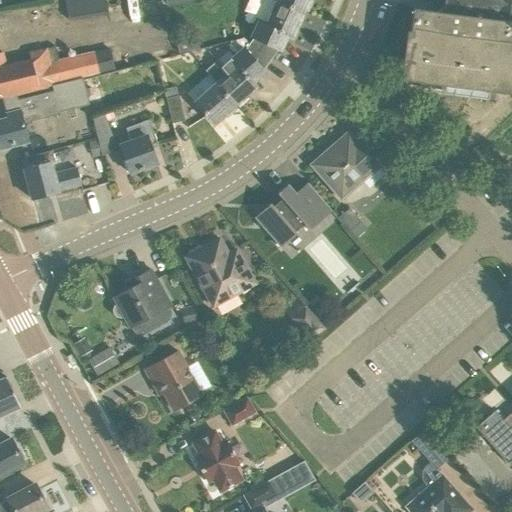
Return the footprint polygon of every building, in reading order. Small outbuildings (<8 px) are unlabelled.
[(65,0),(69,20),(108,14),(106,0),(65,0)] [(250,37),(253,39),(278,49),(281,50),(288,36),(293,38),(305,13),(277,0),(276,0),(268,17),(266,22),(258,19),(250,37)] [(277,0),(305,13),(310,0),(277,0)] [(511,0),(450,0),(448,12),(444,11),(444,12),(413,8),(404,79),(489,90),(488,97),(495,97),(496,91),(511,93),(511,88),(511,2),(510,0),(511,0)] [(179,53),(200,48),(196,33),(176,38),(179,53)] [(223,67),(227,72),(215,82),(236,106),(257,87),(255,84),(266,73),(263,69),(270,59),(249,44),(242,39),(230,41),(231,43),(228,45),(236,54),(227,61),(222,66),(223,67)] [(270,59),(278,49),(253,39),(249,44),(270,59)] [(83,78),(83,79),(116,71),(110,47),(59,60),(56,47),(48,49),(47,48),(30,52),(32,58),(7,64),(4,52),(0,52),(0,97),(2,97),(75,78),(75,80),(83,78)] [(0,146),(0,148),(29,140),(25,122),(59,114),(58,112),(90,104),(83,79),(83,78),(75,80),(75,78),(2,97),(8,119),(0,121),(0,146)] [(236,106),(215,82),(193,101),(215,125),(236,106)] [(165,90),(167,99),(179,96),(176,87),(165,90)] [(173,123),(185,120),(178,96),(167,99),(173,123)] [(105,113),(108,120),(116,118),(113,110),(105,113)] [(108,120),(105,113),(93,117),(102,155),(103,155),(103,153),(121,146),(120,143),(117,144),(108,120)] [(130,139),(120,143),(121,146),(130,171),(129,172),(130,173),(140,169),(140,170),(157,164),(156,163),(157,163),(151,146),(158,144),(151,125),(149,119),(126,128),(130,139)] [(311,165),(341,200),(391,156),(368,131),(357,141),(349,132),(311,165)] [(93,158),(102,155),(98,140),(90,142),(93,158)] [(32,199),(59,192),(59,191),(82,185),(78,169),(55,174),(52,163),(55,163),(53,151),(22,159),(32,199)] [(332,211),(321,198),(308,183),(296,193),(289,184),(278,193),(282,198),(273,206),(270,209),(266,210),(262,210),(258,209),(257,226),(262,226),(281,247),(297,233),(295,230),(304,222),(311,230),(332,211)] [(350,231),(361,222),(349,208),(338,218),(350,231)] [(256,285),(246,267),(236,250),(228,254),(220,239),(186,257),(215,308),(256,285)] [(122,317),(124,316),(131,327),(131,328),(135,333),(139,335),(144,335),(147,333),(168,322),(171,318),(172,314),(171,310),(169,307),(171,306),(151,269),(127,283),(130,288),(114,297),(117,303),(115,305),(114,307),(113,309),(113,311),(115,314),(115,315),(116,316),(118,317),(120,317),(121,317),(122,317)] [(199,321),(196,305),(181,308),(185,324),(199,321)] [(326,328),(325,328),(307,305),(292,318),(311,341),(326,328)] [(197,335),(202,337),(209,333),(203,323),(193,329),(197,335)] [(80,357),(81,357),(83,356),(89,352),(92,351),(85,338),(73,344),(80,357)] [(110,347),(88,359),(97,376),(119,363),(110,347)] [(174,410),(204,393),(180,350),(145,369),(160,395),(164,393),(174,410)] [(0,413),(1,416),(21,407),(6,377),(0,379),(0,413)] [(233,426),(257,412),(248,396),(223,410),(233,426)] [(511,412),(503,420),(495,411),(476,427),(508,463),(511,459),(511,412)] [(220,491),(244,478),(237,466),(241,464),(227,439),(223,441),(217,430),(194,443),(201,456),(195,459),(208,481),(213,478),(220,491)] [(424,430),(412,441),(437,469),(449,459),(424,430)] [(0,475),(24,463),(22,459),(24,458),(20,450),(18,451),(11,438),(10,439),(0,444),(0,475)] [(469,511),(473,509),(442,474),(405,505),(410,511),(469,511)] [(267,511),(263,503),(278,495),(270,480),(243,495),(251,509),(253,511),(267,511)] [(361,503),(375,492),(366,482),(352,493),(361,503)] [(40,511),(48,508),(35,484),(7,499),(7,500),(0,503),(0,511),(40,511)]
